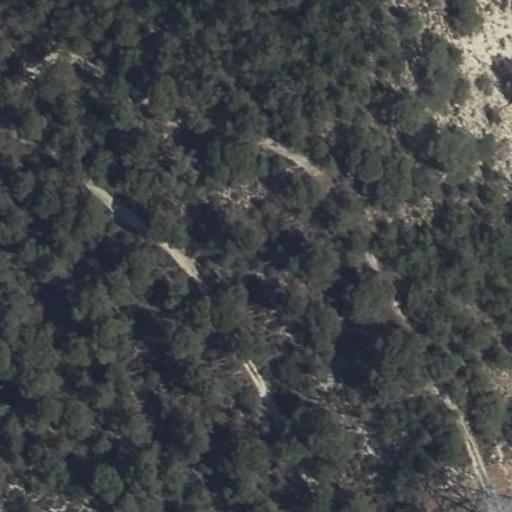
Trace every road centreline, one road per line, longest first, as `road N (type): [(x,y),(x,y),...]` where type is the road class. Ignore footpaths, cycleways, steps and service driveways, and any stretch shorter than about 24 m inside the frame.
road 1 (track): [(0,90),(101,61),(291,137),(511,503)]
road 2 (track): [(0,130),(201,269),(348,511)]
